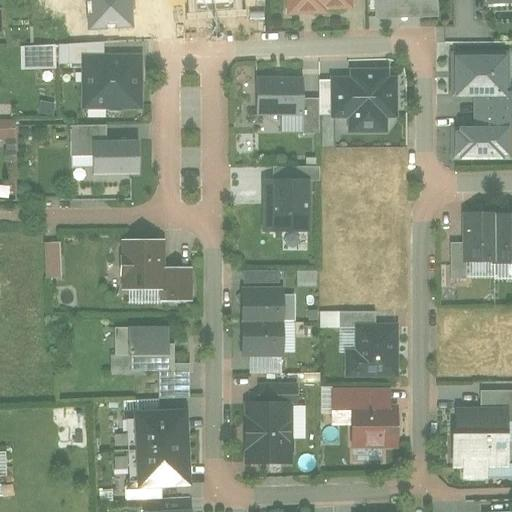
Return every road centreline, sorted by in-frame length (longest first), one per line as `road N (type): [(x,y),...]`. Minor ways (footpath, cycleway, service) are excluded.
road 1 (residential): [(218,214),(219,472),(242,497),(406,490),(426,471),(425,216),(442,185)]
road 2 (residential): [(442,185),(427,164),(426,65),(396,47),(218,53)]
road 3 (residential): [(218,53),(218,214)]
road 4 (residential): [(165,215),(163,56)]
